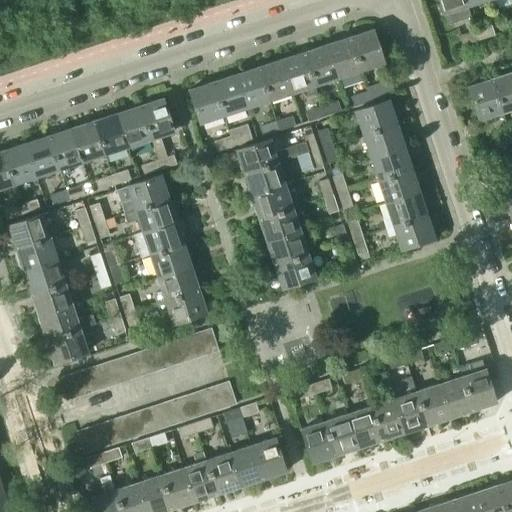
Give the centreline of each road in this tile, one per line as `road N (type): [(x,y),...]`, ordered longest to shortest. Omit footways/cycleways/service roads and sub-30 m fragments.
road 1 (residential): [(356,0),(0,113)]
road 2 (residential): [(511,324),(397,0)]
road 3 (residential): [(282,511),(511,436)]
road 4 (residential): [(55,511),(0,336)]
